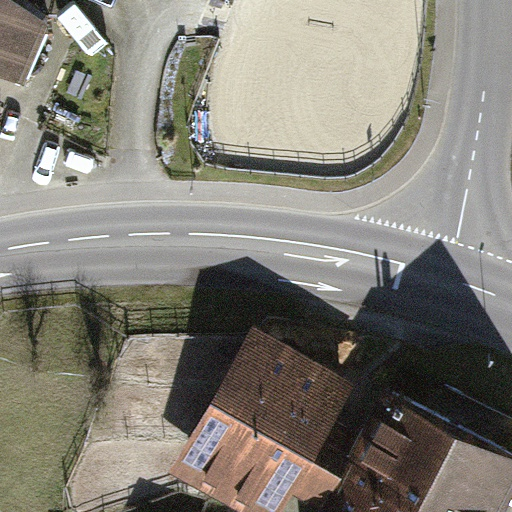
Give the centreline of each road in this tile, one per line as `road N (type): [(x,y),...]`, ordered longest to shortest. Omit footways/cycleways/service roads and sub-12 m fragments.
road 1 (tertiary): [(0,257),(208,241),(361,261),(449,283)]
road 2 (tertiary): [(492,0),(488,71),(449,283)]
road 3 (unknown): [(143,241),(166,15)]
